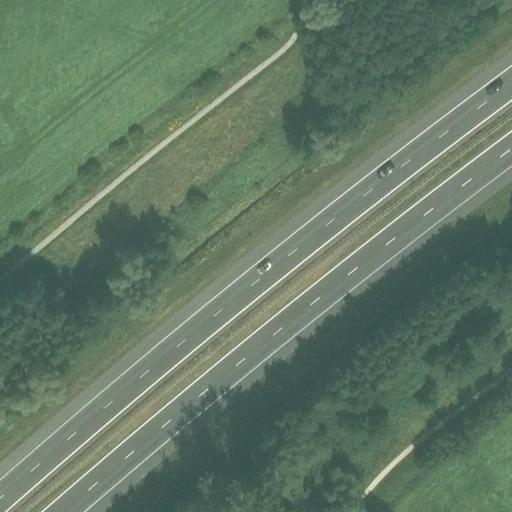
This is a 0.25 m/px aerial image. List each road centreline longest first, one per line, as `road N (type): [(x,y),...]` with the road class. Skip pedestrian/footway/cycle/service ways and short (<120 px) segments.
road 1 (motorway): [(511,84),(160,359),(0,499)]
road 2 (motorway): [(65,511),(264,342),(511,149)]
